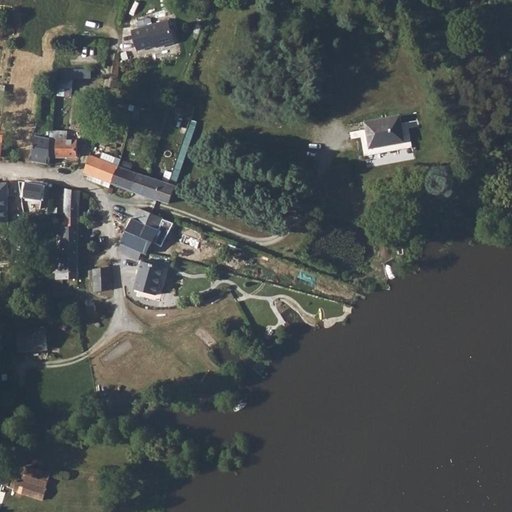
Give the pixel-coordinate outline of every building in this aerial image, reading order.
[(172,43),(167,22),(131,31),(136,51),(155,46),(155,48),(172,43)] [(90,69),(60,69),(60,79),(74,79),(90,78),(90,69)] [(72,97),(74,79),(60,79),(57,96),(72,97)] [(74,89),(103,90),(103,79),(74,79),(74,89)] [(360,133),(364,158),(412,150),(408,125),(402,126),(400,118),(365,124),(366,132),(360,133)] [(77,158),(77,141),(66,141),(66,132),(51,132),(50,139),(48,157),(51,157),(77,158)] [(32,163),(50,165),(51,157),(48,157),(50,139),(35,137),(32,163)] [(89,157),(82,175),(112,186),(119,168),(89,157)] [(119,168),(112,186),(130,192),(136,174),(119,168)] [(149,178),(136,174),(130,192),(142,197),(149,178)] [(163,183),(149,178),(142,197),(156,202),(157,200),(163,183)] [(8,183),(0,182),(0,221),(7,221),(8,183)] [(40,186),(23,183),(21,193),(38,195),(40,186)] [(174,187),(163,183),(157,200),(168,204),(174,187)] [(73,193),(73,191),(60,191),(60,208),(59,218),(73,218),(73,193)] [(136,209),(131,220),(146,226),(151,216),(136,209)] [(151,216),(146,226),(158,232),(163,221),(151,216)] [(73,218),(59,218),(59,227),(56,227),(55,259),(47,259),(47,274),(50,274),(72,274),(73,218)] [(146,226),(131,220),(120,245),(121,245),(142,255),(147,257),(158,232),(146,226)] [(142,255),(121,245),(118,253),(139,262),(142,255)] [(154,299),(161,271),(139,265),(131,293),(154,299)] [(94,291),(104,290),(103,267),(92,268),(94,291)] [(49,350),(48,330),(20,332),(22,353),(32,353),(32,351),(49,350)] [(49,483),(19,473),(13,490),(44,500),(49,483)]
